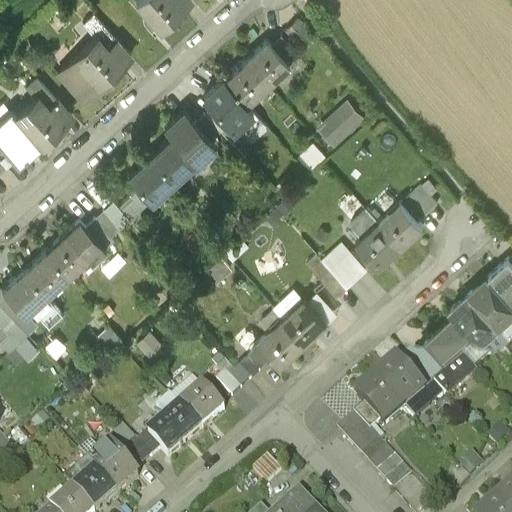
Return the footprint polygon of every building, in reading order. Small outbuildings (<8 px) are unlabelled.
[(176,0),(137,0),(159,24),(181,5),(176,0)] [(128,52),(91,10),(81,18),(95,33),(56,68),(80,95),(128,52)] [(269,41),(287,60),(297,52),(279,32),(279,33),(280,34),(271,42),(270,41),(269,41)] [(244,56),(265,80),(286,61),(287,62),(288,61),(287,60),(269,41),(265,36),(264,37),(264,38),(244,56)] [(221,75),(244,100),(245,100),(245,99),(244,99),(265,80),(244,56),(223,75),(222,74),(221,75)] [(23,81),(34,93),(36,91),(47,103),(55,95),(35,71),(23,81)] [(221,75),(221,74),(202,91),(212,103),(227,120),(231,124),(251,107),(245,100),(244,100),(221,75)] [(47,103),(36,91),(34,93),(14,110),(39,139),(61,118),(47,103)] [(55,95),(47,103),(61,118),(70,111),(55,95)] [(360,113),(346,98),(316,125),(329,140),(360,113)] [(204,111),(218,128),(227,120),(212,103),(204,111)] [(39,139),(14,110),(10,105),(0,113),(0,141),(13,156),(16,159),(39,139)] [(192,118),(183,108),(163,126),(170,135),(192,158),(193,160),(213,141),(209,136),(192,118)] [(192,118),(209,136),(218,128),(204,111),(195,119),(193,117),(192,118)] [(192,158),(170,135),(150,153),(171,177),(192,158)] [(304,148),(317,162),(330,150),(317,136),(304,148)] [(13,156),(0,141),(0,158),(3,162),(5,164),(13,156)] [(150,196),(171,177),(150,153),(129,172),(128,171),(127,172),(150,197),(150,196)] [(402,199),(418,217),(437,199),(421,182),(402,199)] [(379,219),(400,242),(422,223),(422,224),(423,223),(418,217),(402,199),(401,198),(400,199),(401,200),(379,219)] [(103,207),(118,224),(127,216),(111,199),(110,199),(111,200),(103,207)] [(93,217),(108,233),(118,224),(103,207),(93,217)] [(83,224),(102,246),(112,237),(108,233),(93,217),(92,216),(83,224)] [(43,247),(65,271),(84,254),(88,258),(102,246),(83,224),(77,217),(43,247)] [(400,242),(379,219),(359,238),(358,237),(357,238),(379,263),(380,262),(379,261),(400,242)] [(18,267),(42,293),(43,292),(43,291),(65,271),(43,247),(21,267),(20,266),(18,267)] [(488,272),(511,298),(511,259),(508,254),(488,272)] [(356,276),(340,259),(321,276),(337,293),(338,293),(337,291),(354,275),(356,277),(356,276)] [(42,293),(18,267),(0,283),(0,285),(6,292),(22,310),(29,304),(32,308),(46,296),(43,292),(42,293)] [(469,289),(497,321),(511,307),(511,298),(488,272),(469,289)] [(454,312),(483,344),(489,351),(509,334),(497,321),(469,289),(449,307),(454,312)] [(22,310),(6,292),(5,292),(6,293),(0,298),(0,302),(13,317),(22,310)] [(304,297),(283,316),(304,340),(325,320),(326,321),(327,320),(304,295),(303,296),(304,297)] [(13,317),(0,302),(0,323),(3,327),(13,317)] [(435,329),(463,361),(483,344),(454,312),(435,329)] [(304,340),(283,316),(262,335),(261,335),(249,345),(252,348),(268,366),(271,369),(282,360),(283,360),(284,360),(283,359),(304,340)] [(443,379),(463,361),(435,329),(414,347),(443,379)] [(260,373),(268,366),(252,348),(234,364),(249,381),(258,373),(260,375),(260,374),(260,373)] [(241,389),(249,381),(234,364),(225,372),(242,391),(242,390),(241,389)] [(377,381),(406,413),(425,396),(396,364),(377,381)] [(232,399),(241,391),(226,374),(216,382),(232,399)] [(406,413),(377,381),(357,399),(364,408),(380,426),(385,431),(406,413)] [(225,412),(202,387),(201,388),(202,388),(181,407),(202,431),(223,412),(224,413),(225,412)] [(169,461),(202,431),(181,407),(170,395),(155,408),(166,421),(148,437),(146,435),(138,442),(153,459),(161,452),(169,461)] [(380,426),(364,408),(355,416),(364,425),(371,434),(380,426)] [(364,425),(355,416),(337,432),(346,441),(364,425)] [(371,434),(364,425),(346,441),(354,451),(372,434),(371,434)] [(372,434),(354,451),(362,459),(380,443),(372,434)] [(131,471),(140,464),(127,450),(115,437),(107,444),(131,471)] [(143,468),(153,459),(138,442),(136,441),(127,450),(140,464),(143,468)] [(380,443),(362,459),(370,468),(388,452),(380,443)] [(6,444),(0,449),(0,466),(14,454),(6,444)] [(87,462),(119,497),(139,480),(131,471),(107,444),(87,462)] [(388,452),(370,468),(378,477),(396,461),(388,452)] [(253,474),(267,489),(282,475),(268,460),(253,474)] [(396,461),(378,477),(386,486),(404,470),(396,461)] [(73,492),(90,511),(99,511),(116,497),(118,498),(119,497),(87,462),(69,479),(77,489),(73,492)] [(413,480),(404,470),(386,486),(386,487),(394,497),(410,482),(413,480)] [(418,491),(410,482),(394,497),(402,505),(418,491)] [(412,511),(426,499),(418,491),(402,505),(408,511),(412,511)] [(90,511),(73,492),(52,511),(52,510),(51,511),(52,511),(51,511),(90,511)] [(316,511),(299,493),(278,511),(316,511)] [(511,511),(511,494),(497,509),(499,511),(511,511)] [(430,511),(434,508),(426,499),(412,511),(430,511)]
